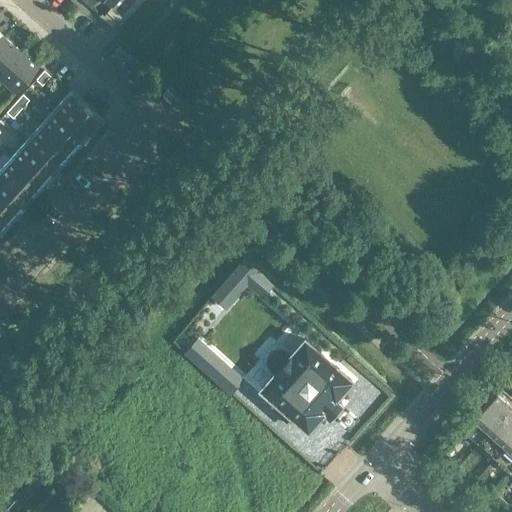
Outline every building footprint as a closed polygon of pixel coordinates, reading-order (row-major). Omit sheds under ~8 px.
[(106,0),(113,6),(102,18),(112,27),(124,14),(114,6),(119,0),(106,0)] [(5,38),(0,43),(0,75),(21,52),(5,38)] [(21,52),(0,75),(0,79),(15,93),(38,67),(21,52)] [(44,69),(35,79),(42,85),(50,75),(44,69)] [(30,99),(23,93),(15,102),(21,108),(30,99)] [(71,94),(56,111),(82,134),(90,124),(96,129),(102,122),(71,94)] [(13,117),(21,108),(15,102),(7,111),(13,117)] [(56,111),(42,127),(73,155),(79,148),(74,143),(82,134),(56,111)] [(42,127),(27,143),(53,166),(62,157),(67,161),(73,155),(42,127)] [(27,143),(13,159),(44,187),(50,180),(45,175),(53,166),(27,143)] [(13,159),(0,173),(0,176),(24,198),(33,189),(38,194),(44,187),(13,159)] [(0,176),(0,205),(15,219),(21,212),(16,208),(24,198),(0,176)] [(9,226),(15,219),(0,205),(0,225),(4,221),(9,226)] [(268,309),(279,298),(242,266),(211,300),(225,312),(244,290),(268,309)] [(224,362),(197,339),(185,353),(212,376),(224,362)] [(325,362),(284,407),(332,449),(372,405),(325,362)] [(511,393),(507,399),(496,390),(461,429),(511,474),(511,385),(511,387),(511,388),(511,393)] [(103,453),(163,511),(234,511),(244,502),(147,408),(103,453)]
